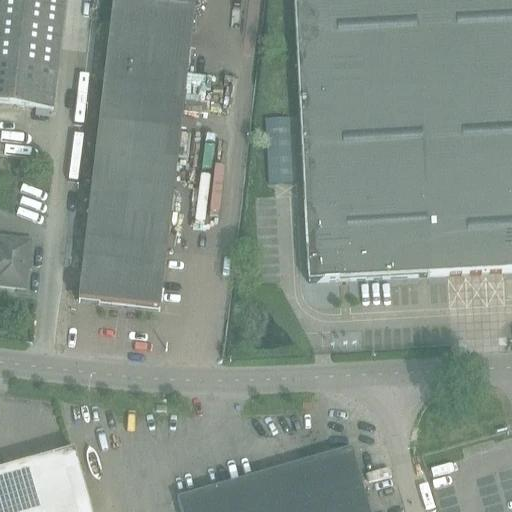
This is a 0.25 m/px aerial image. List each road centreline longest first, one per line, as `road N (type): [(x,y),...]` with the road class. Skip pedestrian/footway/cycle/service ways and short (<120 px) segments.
road 1 (unclassified): [(381,376),(137,381),(0,371)]
road 2 (unclassified): [(381,376),(418,511)]
road 3 (unclassified): [(511,370),(381,376)]
